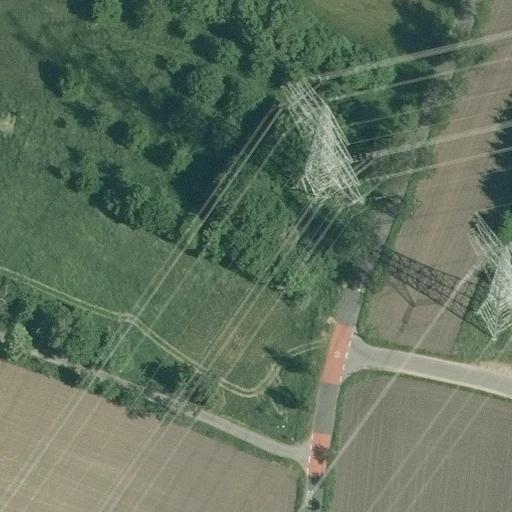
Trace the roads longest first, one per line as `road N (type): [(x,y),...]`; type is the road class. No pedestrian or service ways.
road 1 (unclassified): [(471,0),(333,341)]
road 2 (track): [(0,337),(263,444),(315,457)]
road 3 (unclassified): [(333,341),(511,388)]
road 4 (unclassified): [(333,341),(307,511)]
